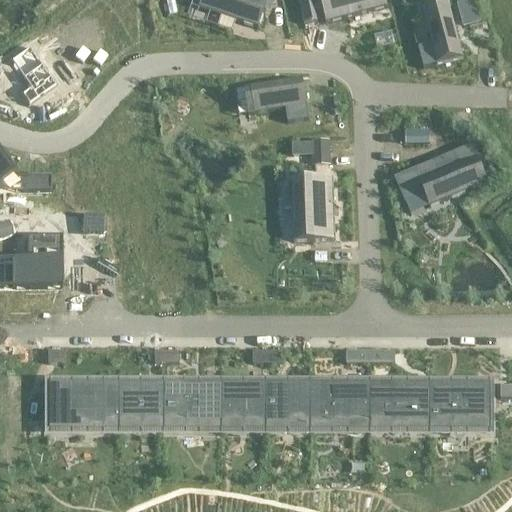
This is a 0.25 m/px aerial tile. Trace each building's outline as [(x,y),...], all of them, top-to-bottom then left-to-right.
[(202,0),(199,10),(258,31),(269,0),(202,0)] [(312,0),(307,0),(299,2),(304,26),(317,23),(312,0)] [(384,0),(319,0),(326,25),(387,10),(384,0)] [(475,5),(459,10),(463,27),(480,23),(475,5)] [(431,46),(418,49),(423,70),(463,60),(450,9),(423,16),(431,46)] [(29,50),(9,64),(29,91),(20,97),(28,109),(56,89),(29,50)] [(303,81),(250,89),(255,117),(285,112),(287,125),(309,122),(303,81)] [(405,133),(405,146),(428,146),(428,133),(405,133)] [(312,144),(292,145),(293,157),(312,157),(312,166),(329,166),(328,143),(312,143),(312,144)] [(471,147),(394,180),(405,206),(424,197),(429,210),(487,185),(471,147)] [(0,159),(0,187),(13,178),(0,159)] [(332,180),(291,181),(293,244),(335,243),(332,180)] [(61,263),(13,263),(13,292),(61,292),(61,263)] [(64,354),(48,354),(48,366),(64,366),(64,354)] [(162,354),(154,354),(154,366),(162,366),(162,354)] [(178,354),(162,354),(162,366),(178,366),(178,354)] [(266,354),(253,354),(253,366),(266,366),(266,354)] [(282,354),(266,354),(266,366),(282,366),(282,354)] [(370,354),(346,354),(346,366),(370,366),(370,354)] [(394,354),(370,354),(370,366),(394,366),(394,354)] [(117,386),(47,386),(47,432),(117,432),(117,386)] [(162,386),(117,386),(117,432),(162,432),(162,386)] [(222,386),(162,386),(162,432),(222,432),(222,386)] [(266,386),(222,386),(222,432),(266,432),(266,386)] [(311,386),(266,386),(266,432),(311,432),(311,386)] [(370,386),(311,386),(311,432),(370,432),(370,386)] [(430,386),(370,386),(370,432),(430,432),(430,386)] [(491,386),(430,386),(430,432),(491,432),(491,386)] [(511,389),(501,390),(501,402),(511,401),(511,389)]
